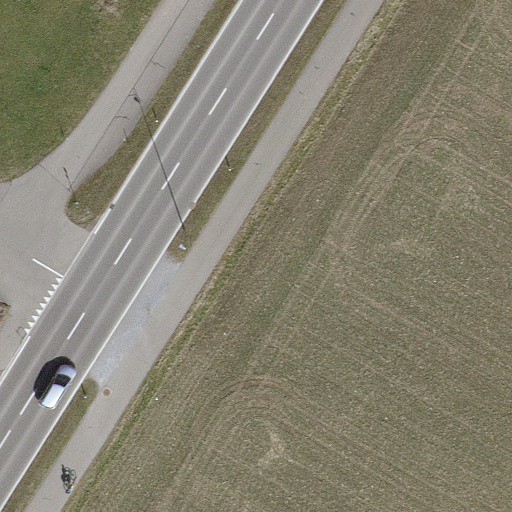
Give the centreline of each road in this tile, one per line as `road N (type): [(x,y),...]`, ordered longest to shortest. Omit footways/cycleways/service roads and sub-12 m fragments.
road 1 (secondary): [(281,0),(92,298)]
road 2 (unclassified): [(0,235),(104,129),(190,0)]
road 3 (secondary): [(92,298),(0,447)]
